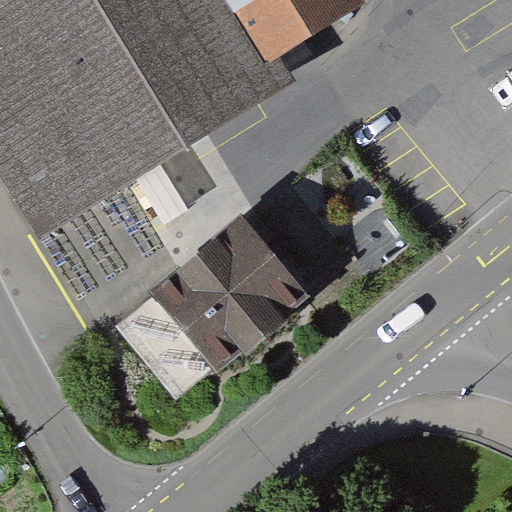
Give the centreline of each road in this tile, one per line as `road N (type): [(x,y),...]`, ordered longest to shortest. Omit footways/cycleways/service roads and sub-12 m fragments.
road 1 (secondary): [(492,268),(194,511)]
road 2 (residential): [(105,511),(0,339)]
